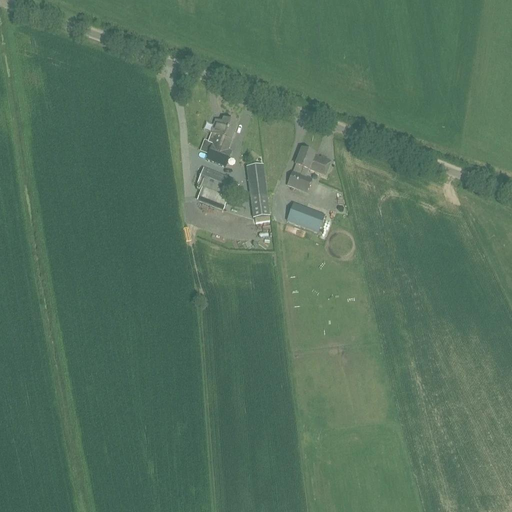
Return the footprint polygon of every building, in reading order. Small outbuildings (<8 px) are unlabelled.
[(226,167),(232,152),(228,150),(237,125),(223,120),(222,124),(216,121),(211,134),(208,143),(213,145),(207,160),(226,167)] [(320,158),(314,156),(314,155),(301,150),(295,166),(296,167),(294,173),(293,173),(288,187),(307,194),(312,180),(306,178),(308,171),(326,178),(332,163),(327,161),(328,160),(321,157),(320,158)] [(270,217),(267,198),(264,167),(247,169),(254,219),(270,217)] [(224,209),(235,181),(203,169),(197,187),(202,189),(198,199),(224,209)] [(293,206),(287,222),(318,234),(324,217),(293,206)]
